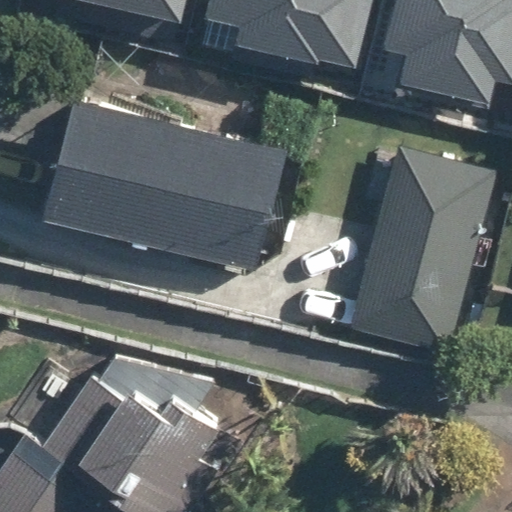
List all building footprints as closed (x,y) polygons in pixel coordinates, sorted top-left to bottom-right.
[(92,0),(202,27),(208,0),(92,0)] [(242,0),(235,29),(379,64),(395,0),(242,0)] [(511,0),(415,0),(399,70),(511,97),(511,0)] [(63,89),(35,222),(250,268),(279,135),(63,89)] [(496,174),(391,146),(345,320),(450,348),(496,174)] [(21,434),(0,463),(0,511),(188,511),(221,466),(194,447),(213,420),(195,406),(220,371),(109,346),(83,382),(46,357),(1,421),(21,434)]
